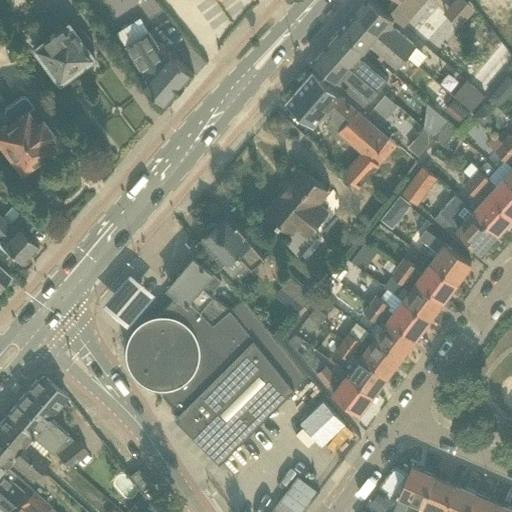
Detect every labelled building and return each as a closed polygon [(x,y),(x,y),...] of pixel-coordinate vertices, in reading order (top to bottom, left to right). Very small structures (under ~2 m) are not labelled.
[(394,17),(386,10),(374,0),(363,0),(354,11),(407,57),(416,46),(389,23),(394,17)] [(394,0),(386,10),(394,17),(403,25),(425,0),(394,0)] [(474,13),(457,0),(456,0),(443,17),(460,30),(474,13)] [(397,68),(407,57),(354,11),(341,27),(366,49),(370,44),(397,68)] [(63,27),(59,22),(54,26),(46,14),(33,24),(42,38),(37,41),(39,45),(36,47),(39,51),(36,54),(53,76),(56,74),(59,78),(75,65),(78,68),(88,60),(86,57),(89,54),(86,51),(89,49),(85,44),(90,40),(76,22),(69,28),(66,24),(63,27)] [(362,54),(366,49),(341,27),(327,42),(379,88),(389,77),(362,54)] [(168,104),(195,74),(168,51),(165,55),(150,30),(126,45),(142,70),(146,77),(142,81),(168,104)] [(327,42),(313,59),(338,81),(343,76),(370,99),(379,88),(327,42)] [(360,185),(379,164),(397,143),(389,136),(314,70),(287,101),(314,125),(323,115),(364,151),(355,160),(345,172),(360,185)] [(499,89),(503,92),(511,92),(511,90),(511,80),(508,78),(499,89)] [(465,82),(454,94),(472,110),(485,95),(482,92),(479,94),(465,82)] [(53,131),(31,103),(24,94),(21,93),(5,105),(4,110),(10,119),(0,126),(0,145),(1,147),(4,145),(21,167),(53,143),(47,136),(53,131)] [(468,110),(455,98),(445,109),(459,121),(468,110)] [(484,103),(474,115),(485,126),(492,119),(492,110),(484,103)] [(445,145),(459,127),(448,119),(434,137),(445,145)] [(425,128),(418,136),(429,146),(436,139),(425,128)] [(511,135),(509,133),(502,141),(511,149),(511,135)] [(511,181),(511,149),(502,141),(495,135),(488,142),(511,164),(511,168),(506,176),(511,181)] [(465,170),(511,213),(511,181),(506,176),(498,185),(473,162),(465,170)] [(0,188),(3,192),(13,185),(0,166),(0,188)] [(303,167),(268,208),(293,230),(297,226),(307,234),(328,209),(318,201),(328,189),(303,167)] [(422,201),(435,176),(418,168),(405,193),(422,201)] [(498,232),(511,216),(511,213),(465,170),(458,178),(474,192),(466,201),(465,202),(498,232)] [(454,223),(482,249),(498,232),(465,202),(466,201),(457,193),(436,217),(450,229),(454,223)] [(401,194),(388,209),(395,214),(404,214),(413,204),(401,194)] [(20,211),(9,224),(0,215),(0,236),(1,237),(0,238),(0,240),(22,261),(38,243),(24,230),(31,222),(20,211)] [(266,257),(231,217),(228,214),(220,221),(219,221),(206,232),(230,259),(226,263),(236,274),(248,264),(253,269),(266,257)] [(458,280),(472,261),(426,227),(419,236),(438,250),(431,260),(458,280)] [(371,260),(378,251),(365,242),(358,251),(371,260)] [(431,260),(422,272),(418,270),(420,267),(405,255),(398,264),(444,299),(458,280),(431,260)] [(175,416),(203,443),(220,461),(309,373),(281,339),(280,340),(244,297),(213,323),(206,316),(198,308),(222,280),(195,257),(170,286),(171,288),(169,303),(164,309),(164,313),(160,313),(156,314),(152,315),(147,317),(144,319),(141,321),(139,323),(137,324),(135,327),(133,329),(131,333),(131,334),(129,337),(128,340),(128,344),(127,348),(127,350),(127,353),(128,357),(128,359),(129,362),(130,364),(132,367),(134,371),(135,373),(138,376),(141,378),(144,381),(147,382),(151,384),(155,385),(163,387),(163,390),(165,392),(179,408),(180,407),(182,409),(175,416)] [(0,282),(9,271),(0,263),(0,282)] [(408,282),(413,285),(403,297),(430,318),(444,299),(398,264),(391,273),(406,285),(408,282)] [(132,271),(104,304),(121,319),(129,325),(157,292),(151,287),(132,271)] [(332,292),(338,284),(330,279),(325,286),(332,292)] [(295,280),(281,297),(301,313),(314,296),(295,280)] [(403,297),(394,309),(390,306),(392,304),(376,293),(370,302),(416,336),(430,318),(403,297)] [(319,302),(330,310),(335,304),(324,295),(319,302)] [(378,321),(371,332),(402,355),(416,336),(370,302),(364,310),(378,321)] [(310,314),(320,322),(321,322),(327,314),(316,305),(310,314)] [(312,330),(320,322),(310,314),(303,323),(312,330)] [(349,331),(342,340),(388,374),(402,355),(371,332),(364,341),(349,331)] [(340,366),(348,371),(347,372),(374,392),(388,374),(342,340),(336,348),(347,357),(340,366)] [(317,373),(328,386),(338,378),(327,365),(317,373)] [(333,391),(347,401),(360,411),(374,392),(347,372),(339,383),(333,391)] [(49,448),(68,465),(87,450),(78,439),(76,441),(67,433),(68,432),(48,415),(66,394),(44,375),(39,376),(7,412),(49,448)] [(291,394),(333,437),(350,420),(308,377),(291,394)] [(328,386),(333,391),(339,383),(335,380),(328,386)] [(49,459),(44,455),(49,448),(7,412),(0,420),(0,433),(41,469),(49,459)] [(32,479),(41,469),(0,433),(0,460),(5,465),(10,459),(32,479)] [(0,470),(5,465),(0,460),(0,487),(14,500),(23,490),(0,470)] [(422,504),(435,474),(413,465),(392,511),(405,511),(411,499),(422,504)] [(149,498),(150,498),(157,493),(139,471),(134,475),(133,474),(131,476),(131,477),(132,476),(149,498)] [(444,511),(456,483),(435,474),(422,504),(420,510),(423,511),(444,511)] [(469,511),(478,492),(456,483),(444,511),(469,511)] [(0,487),(0,505),(6,510),(14,500),(0,487)] [(59,511),(52,505),(35,490),(21,506),(28,511),(59,511)] [(382,511),(383,511),(391,501),(378,492),(370,503),(382,511)] [(469,511),(494,511),(499,502),(478,492),(469,511)] [(142,495),(126,510),(127,511),(148,511),(153,507),(142,495)] [(283,500),(275,511),(297,511),(299,509),(283,500)] [(511,511),(511,507),(499,502),(494,511),(511,511)]
